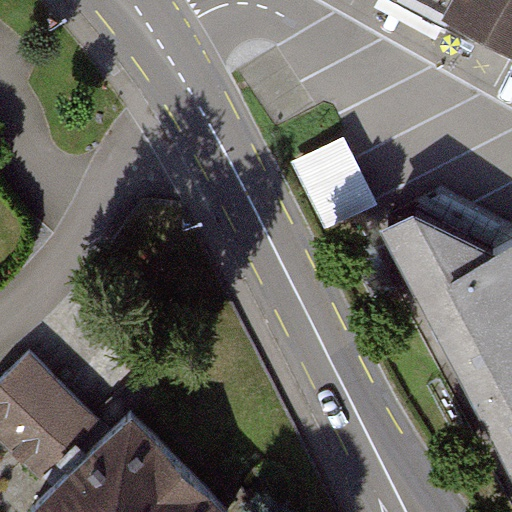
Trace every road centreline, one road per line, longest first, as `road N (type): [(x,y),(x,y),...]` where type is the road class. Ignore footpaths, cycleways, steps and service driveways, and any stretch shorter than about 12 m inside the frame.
road 1 (primary): [(402,503),(209,120)]
road 2 (residential): [(0,325),(66,266),(137,168),(209,120)]
road 3 (primary): [(209,120),(126,0)]
